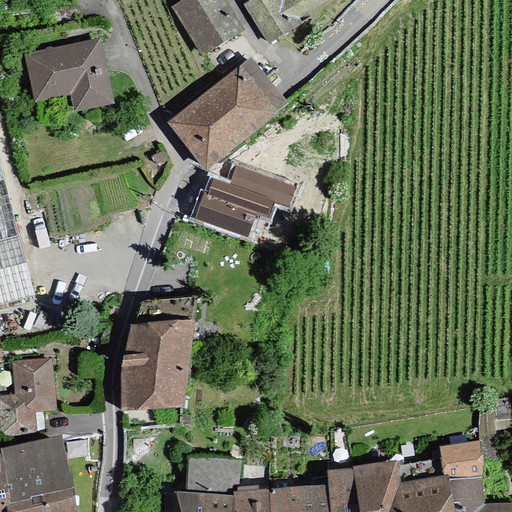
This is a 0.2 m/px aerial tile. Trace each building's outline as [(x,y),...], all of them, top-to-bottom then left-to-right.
[(206,54),(240,33),(219,0),(187,0),(176,7),(206,54)] [(254,0),(246,5),(270,43),(294,28),(291,22),(325,0),(254,0)] [(38,99),(83,90),(87,107),(110,102),(98,44),(29,58),(38,99)] [(251,62),(172,125),(207,168),(286,105),(251,62)] [(0,305),(35,296),(0,162),(0,305)] [(268,182),(241,172),(235,189),(210,180),(196,219),(248,238),(268,182)] [(142,302),(133,328),(193,323),(196,298),(142,302)] [(133,328),(123,375),(124,411),(183,407),(193,323),(133,328)] [(17,397),(0,398),(0,431),(0,436),(45,432),(44,410),(55,409),(50,360),(14,363),(17,397)] [(510,417),(508,401),(492,404),(494,420),(510,417)] [(480,437),(480,444),(481,460),(498,459),(496,435),(480,437)] [(72,511),(62,444),(1,458),(7,511),(72,511)] [(441,450),(445,480),(480,477),(482,477),(481,460),(480,444),(441,450)] [(189,459),(187,497),(187,499),(206,501),(205,511),(235,511),(235,497),(238,497),(241,461),(189,459)] [(405,467),(408,487),(436,482),(433,462),(405,467)] [(449,511),(444,480),(436,482),(408,487),(398,488),(395,467),(355,473),(360,511),(449,511)] [(360,511),(355,473),(330,476),(330,490),(333,511),(360,511)] [(444,480),(449,511),(511,511),(511,507),(482,507),(480,477),(445,480),(444,480)] [(333,511),(330,490),(303,492),(305,511),(333,511)] [(274,494),(268,494),(270,511),(305,511),(303,492),(274,494)] [(270,511),(268,494),(238,497),(235,497),(235,511),(270,511)] [(205,511),(206,501),(187,499),(187,497),(170,495),(169,511),(205,511)]
